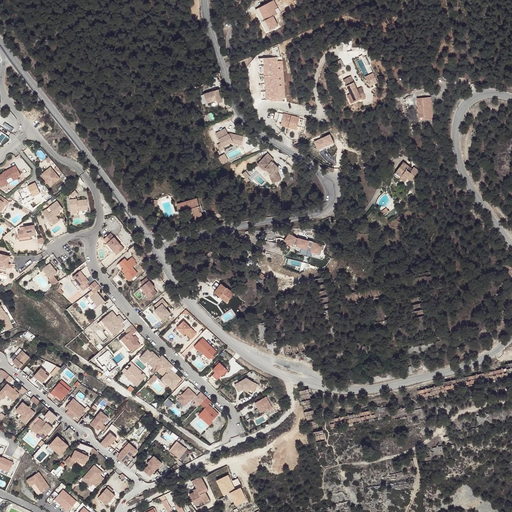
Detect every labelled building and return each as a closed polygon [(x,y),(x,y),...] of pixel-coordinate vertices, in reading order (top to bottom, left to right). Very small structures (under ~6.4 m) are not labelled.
[(277,26),(273,16),(276,14),(274,8),(276,7),(273,0),(258,6),(267,30),(277,26)] [(339,75),(346,72),(340,59),(333,62),(339,75)] [(359,99),(360,100),(364,98),(359,88),(355,90),(349,77),(342,80),(348,94),(352,102),(359,99)] [(207,105),(222,99),(218,88),(203,94),(207,105)] [(430,97),(417,98),(418,117),(423,117),(424,119),(432,119),(430,97)] [(296,129),(299,117),(277,111),(275,120),(280,121),(279,125),(296,129)] [(242,146),(244,136),(227,132),(225,128),(215,132),(215,134),(219,143),(216,145),(220,152),(224,150),(224,146),(231,143),(242,146)] [(265,169),(270,175),(268,177),(273,183),(281,177),(275,171),(278,168),(272,161),(273,159),(268,153),(256,164),(262,171),(265,169)] [(403,162),(397,170),(402,174),(400,177),(399,178),(404,181),(407,177),(411,181),(418,171),(413,167),(411,170),(409,173),(406,170),(408,168),(409,167),(403,162)] [(2,173),(0,173),(0,185),(0,186),(18,177),(17,176),(20,174),(15,165),(2,172),(2,173)] [(47,169),(40,174),(49,186),(59,178),(50,166),(47,169)] [(17,190),(22,199),(31,195),(32,196),(39,192),(35,182),(17,190)] [(74,192),(68,197),(70,213),(78,212),(87,210),(86,200),(76,202),(76,200),(73,201),(72,199),(77,196),(74,192)] [(0,206),(3,202),(6,204),(9,200),(1,195),(0,195),(0,206)] [(197,198),(176,204),(179,212),(191,209),(193,215),(191,216),(192,220),(202,217),(201,212),(200,212),(198,207),(199,206),(197,198)] [(56,200),(42,211),(45,215),(49,221),(51,220),(54,223),(59,219),(55,215),(59,212),(58,210),(62,207),(56,200)] [(45,215),(43,216),(51,226),(54,223),(51,220),(49,221),(45,215)] [(17,233),(18,237),(30,235),(34,234),(33,224),(29,225),(27,225),(22,226),(23,229),(17,230),(17,233)] [(108,234),(101,240),(104,244),(111,252),(114,256),(121,250),(108,234)] [(320,253),(323,244),(286,234),(283,243),(320,253)] [(104,244),(101,240),(100,241),(103,245),(101,246),(108,255),(110,253),(113,257),(114,256),(111,252),(104,244)] [(0,253),(0,265),(6,267),(9,256),(0,253)] [(123,258),(117,263),(122,268),(120,270),(123,273),(122,274),(127,281),(136,273),(131,267),(135,264),(129,258),(126,261),(123,258)] [(43,264),(38,267),(40,270),(39,271),(43,276),(45,275),(48,279),(53,275),(56,272),(49,263),(45,266),(43,264)] [(79,271),(71,277),(72,279),(79,288),(82,291),(88,286),(85,283),(87,282),(79,271)] [(53,275),(48,279),(53,285),(58,281),(53,275)] [(145,277),(139,282),(141,285),(148,280),(145,277)] [(141,285),(140,286),(146,293),(144,294),(148,298),(155,292),(151,287),(152,286),(148,280),(141,285)] [(96,285),(97,285),(95,283),(94,281),(88,285),(91,289),(96,285)] [(220,295),(219,297),(226,302),(233,294),(221,284),(215,291),(220,295)] [(91,289),(91,290),(93,293),(86,299),(91,305),(93,309),(103,301),(96,291),(99,289),(96,285),(91,289)] [(162,298),(159,300),(161,303),(156,308),(154,310),(162,319),(169,313),(165,307),(167,305),(162,298)] [(111,311),(98,322),(101,326),(105,330),(108,334),(110,337),(121,327),(124,330),(131,325),(125,319),(121,323),(111,311)] [(182,320),(175,328),(182,334),(184,333),(190,338),(195,333),(182,320)] [(135,331),(131,325),(124,330),(126,333),(117,340),(120,344),(122,347),(128,353),(138,345),(135,341),(132,337),(130,335),(132,333),(135,331)] [(175,328),(172,330),(179,337),(182,334),(175,328)] [(201,338),(192,347),(195,350),(196,349),(207,359),(209,357),(211,355),(215,351),(201,338)] [(108,350),(97,359),(102,366),(104,365),(110,372),(118,367),(112,359),(114,357),(108,350)] [(146,350),(140,356),(145,362),(148,359),(151,362),(150,363),(155,367),(158,364),(161,366),(166,361),(160,355),(158,358),(151,352),(150,352),(149,352),(146,350)] [(12,362),(19,368),(29,357),(21,351),(12,362)] [(140,356),(138,358),(146,366),(148,364),(153,369),(155,367),(150,363),(151,362),(148,359),(145,362),(140,356)] [(161,366),(153,375),(156,378),(158,380),(160,378),(169,369),(172,366),(166,361),(161,366)] [(511,362),(505,364),(506,369),(491,372),(492,378),(508,374),(509,376),(511,374),(511,362)] [(213,372),(208,378),(213,382),(225,370),(218,363),(215,366),(211,370),(213,372)] [(405,375),(412,374),(411,366),(403,368),(405,375)] [(52,377),(59,369),(56,367),(49,375),(52,377)] [(40,368),(33,377),(37,380),(41,384),(48,377),(44,374),(45,373),(40,368)] [(1,369),(0,371),(0,373),(7,379),(10,375),(5,371),(3,370),(1,369)] [(179,379),(169,369),(160,378),(171,388),(179,379)] [(156,378),(153,375),(146,382),(149,385),(156,378)] [(233,385),(237,392),(242,389),(242,390),(250,395),(256,386),(245,378),(233,385)] [(442,386),(417,390),(418,397),(457,390),(455,380),(442,382),(442,386)] [(58,383),(51,391),(56,395),(55,396),(60,401),(68,392),(58,383)] [(196,393),(186,383),(184,385),(187,388),(180,395),(181,396),(176,400),(183,406),(187,402),(196,393)] [(8,384),(0,392),(0,401),(6,394),(14,401),(20,394),(8,384)] [(28,391),(23,386),(19,391),(24,395),(28,391)] [(308,389),(299,391),(302,408),(311,406),(308,389)] [(199,393),(193,399),(198,404),(205,398),(199,393)] [(34,396),(32,399),(38,405),(41,402),(34,396)] [(74,397),(71,400),(77,405),(78,405),(80,402),(74,397)] [(264,397),(253,403),(256,409),(258,413),(264,410),(266,409),(267,411),(271,409),(264,397)] [(167,398),(163,403),(168,408),(173,403),(167,398)] [(209,402),(205,398),(198,404),(203,409),(199,413),(209,423),(217,415),(207,405),(209,402)] [(66,411),(64,414),(71,420),(75,416),(77,418),(84,410),(78,405),(77,405),(71,400),(65,407),(68,410),(66,411)] [(23,402),(16,410),(23,415),(28,420),(35,412),(31,408),(29,407),(23,402)] [(413,411),(414,414),(416,413),(417,419),(423,417),(421,409),(413,411)] [(58,417),(50,410),(45,416),(53,423),(58,417)] [(312,410),(303,412),(305,420),(314,417),(312,410)] [(374,411),(328,418),(330,426),(375,419),(374,411)] [(94,420),(89,425),(97,432),(108,419),(101,413),(95,421),(94,420)] [(40,418),(32,427),(38,433),(40,430),(43,432),(46,435),(53,428),(46,422),(46,423),(43,421),(40,418)] [(70,427),(66,431),(72,436),(75,433),(74,432),(74,431),(73,430),(72,429),(70,427)] [(315,442),(324,440),(322,430),(313,432),(315,442)] [(109,433),(99,444),(104,449),(106,446),(105,445),(107,443),(109,445),(115,439),(109,433)] [(60,455),(68,445),(63,441),(61,439),(58,436),(55,439),(53,438),(48,444),(55,450),(60,455)] [(93,448),(80,443),(76,450),(72,457),(70,456),(65,462),(70,467),(76,460),(85,464),(91,452),(93,448)] [(169,453),(176,444),(175,443),(167,452),(169,453)] [(116,460),(121,464),(124,461),(126,462),(130,457),(135,451),(127,444),(122,450),(118,455),(116,460)] [(176,444),(169,453),(174,458),(177,460),(185,451),(176,444)] [(443,458),(442,446),(429,448),(430,459),(443,458)] [(3,458),(0,457),(0,467),(11,472),(15,462),(3,458)] [(147,465),(142,472),(148,477),(160,464),(153,458),(150,461),(149,460),(146,464),(147,465)] [(101,475),(103,472),(95,465),(83,478),(91,486),(93,483),(97,480),(100,483),(105,478),(101,475)] [(39,471),(26,479),(30,485),(31,484),(35,482),(41,492),(49,487),(39,471)] [(229,474),(220,478),(227,493),(231,492),(235,500),(237,499),(239,503),(248,499),(242,486),(237,478),(232,480),(229,474)] [(199,478),(191,482),(193,486),(195,490),(193,491),(195,493),(194,494),(193,493),(188,496),(191,502),(193,501),(196,506),(202,504),(202,505),(208,502),(204,494),(206,492),(199,478)] [(35,482),(31,484),(37,494),(41,492),(35,482)] [(108,486),(99,498),(107,505),(115,495),(112,492),(110,491),(112,489),(108,486)] [(67,511),(76,501),(63,490),(53,501),(65,511),(67,511)] [(173,491),(157,498),(159,502),(169,497),(170,498),(175,495),(173,491)] [(193,501),(191,502),(195,511),(209,504),(208,502),(202,505),(202,504),(196,506),(193,501)]
